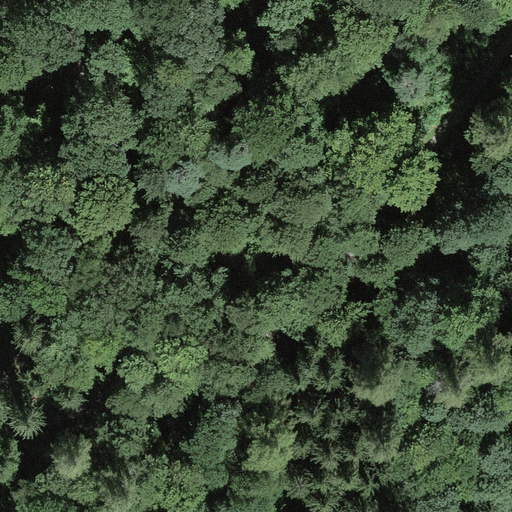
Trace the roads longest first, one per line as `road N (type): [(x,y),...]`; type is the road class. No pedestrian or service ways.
road 1 (track): [(511,38),(316,302),(235,348)]
road 2 (track): [(0,393),(50,303),(82,197),(78,85),(64,0)]
road 3 (track): [(235,348),(0,435)]
